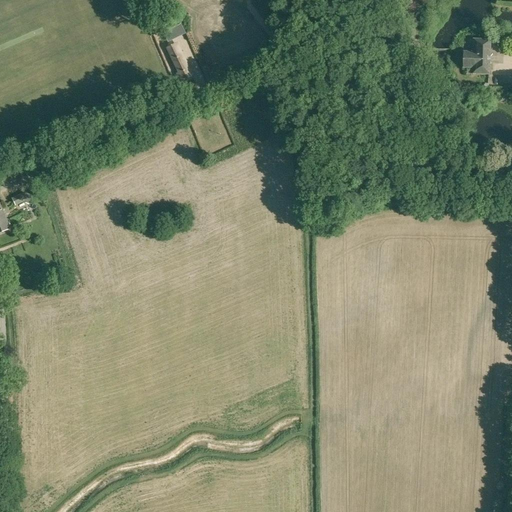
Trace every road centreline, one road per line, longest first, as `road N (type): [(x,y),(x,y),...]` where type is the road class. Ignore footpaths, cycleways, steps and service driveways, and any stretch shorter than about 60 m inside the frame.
road 1 (unclassified): [(0,189),(391,8),(412,27),(411,159),(418,185),(437,194),(511,196)]
road 2 (unclassified): [(4,511),(0,367)]
